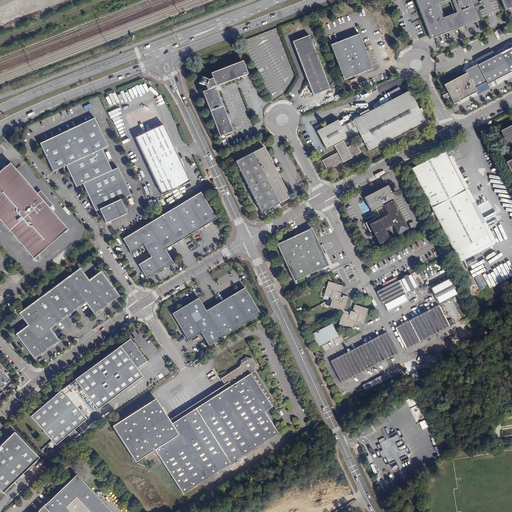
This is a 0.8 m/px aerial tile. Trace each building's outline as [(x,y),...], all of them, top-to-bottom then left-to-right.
[(414,0),(428,36),(431,35),(432,35),(433,35),(434,38),(479,21),(471,0),(414,0)] [(511,0),(500,0),(505,11),(511,8),(511,0)] [(359,35),(330,46),(344,80),(372,69),(365,52),(364,48),(359,35)] [(309,36),(292,42),(313,96),(330,90),(309,36)] [(511,46),(478,65),(481,71),(469,77),(467,73),(444,85),(448,94),(450,97),(454,104),(477,92),(475,88),(487,82),(488,84),(511,71),(511,46)] [(216,88),(248,76),(242,62),(210,74),(212,79),(208,81),(202,78),(199,84),(204,86),(203,89),(205,92),(202,93),(212,119),(226,113),(216,88)] [(481,71),(478,65),(477,64),(466,70),(467,73),(469,77),(481,71)] [(337,121),(316,132),(326,150),(333,146),(337,153),(322,161),(326,170),(360,152),(357,148),(356,146),(355,143),(346,148),(342,141),(346,139),(358,133),(363,142),(364,144),(369,153),(426,123),(408,91),(357,118),(351,121),(352,121),(340,127),(337,121)] [(153,102),(124,115),(162,195),(190,182),(183,167),(184,167),(181,160),(179,160),(153,102)] [(225,136),(233,133),(226,113),(212,119),(220,138),(225,136)] [(94,118),(39,143),(53,172),(65,166),(75,187),(82,184),(95,212),(99,210),(105,223),(126,213),(120,200),(130,195),(117,168),(111,170),(101,149),(107,146),(94,118)] [(511,124),(501,130),(508,144),(511,141),(511,124)] [(264,147),(235,162),(262,213),(290,198),(264,147)] [(432,209),(465,191),(453,168),(454,168),(449,159),(448,159),(447,158),(444,152),(411,169),(432,209)] [(453,168),(465,191),(466,191),(467,190),(468,189),(451,156),(447,158),(448,159),(449,159),(454,168),(453,168)] [(0,221),(33,259),(45,249),(43,248),(46,245),(48,247),(67,230),(49,208),(45,211),(33,198),(37,195),(37,194),(21,176),(19,178),(14,172),(16,170),(10,163),(1,171),(2,172),(0,173),(0,221)] [(379,215),(365,223),(370,232),(372,230),(378,243),(394,236),(390,227),(393,226),(397,234),(407,229),(393,201),(395,200),(388,185),(364,197),(371,211),(376,209),(379,215)] [(466,191),(465,191),(472,206),(478,203),(488,221),(482,224),(489,221),(478,201),(475,203),(468,189),(467,190),(466,191)] [(33,198),(45,211),(49,208),(53,205),(40,191),(37,194),(37,195),(33,198)] [(432,209),(449,241),(482,224),(488,221),(478,203),(472,206),(465,191),(432,209)] [(200,192),(122,239),(130,253),(142,246),(149,257),(138,265),(146,279),(172,263),(165,251),(216,219),(200,192)] [(283,212),(294,205),(292,201),(280,208),(283,212)] [(489,221),(482,224),(491,241),(492,242),(492,243),(492,244),(488,246),(489,247),(478,253),(478,251),(471,255),(472,256),(468,259),(467,257),(459,261),(460,265),(493,248),(495,246),(495,243),(486,224),(489,222),(489,221)] [(482,224),(449,241),(459,261),(467,257),(468,259),(472,256),(471,255),(478,251),(478,253),(489,247),(488,246),(492,244),(492,243),(492,242),(491,241),(482,224)] [(312,228),(277,244),(294,282),(329,265),(312,228)] [(80,268),(19,313),(28,325),(17,333),(35,358),(60,340),(51,329),(86,303),(95,315),(120,296),(101,272),(89,280),(80,268)] [(383,287),(374,292),(381,306),(382,305),(385,312),(407,301),(403,294),(417,287),(410,274),(397,281),(397,280),(390,284),(383,287)] [(448,278),(431,287),(439,303),(457,294),(448,278)] [(342,285),(328,281),(323,295),(331,297),(330,299),(332,299),(329,306),(341,310),(343,310),(347,296),(342,295),(342,297),(339,296),(338,295),(337,294),(337,292),(338,290),(340,290),(342,285)] [(198,296),(170,313),(186,340),(200,332),(207,345),(259,314),(243,287),(206,310),(198,296)] [(344,311),(342,312),(338,324),(352,328),(354,321),(356,320),(362,322),(367,308),(354,304),(352,310),(354,310),(353,312),(353,314),(351,313),(350,315),(348,315),(346,314),(347,312),(344,311)] [(429,309),(428,306),(427,305),(426,305),(425,305),(424,306),(424,308),(425,311),(394,327),(405,348),(449,325),(438,304),(429,309)] [(331,323),(311,333),(317,346),(337,336),(331,323)] [(364,342),(329,361),(340,382),(397,352),(386,331),(368,341),(367,338),(366,337),(364,337),(363,338),(363,340),(364,342)] [(127,341),(75,380),(97,410),(143,377),(137,369),(147,361),(142,355),(139,357),(137,354),(137,353),(138,352),(139,350),(138,347),(137,346),(135,343),(134,343),(132,342),(131,342),(129,343),(128,343),(127,341)] [(155,398),(112,425),(135,461),(154,449),(182,493),(278,432),(264,411),(261,407),(269,402),(273,399),(254,369),(255,363),(252,358),(245,357),(240,360),(238,365),(220,377),(224,384),(227,387),(171,423),(168,419),(155,398)] [(0,388),(10,379),(0,368),(0,388)] [(382,374),(379,376),(384,387),(388,385),(382,374)] [(384,387),(379,376),(374,379),(379,389),(384,387)] [(370,381),(376,391),(379,389),(374,379),(370,381)] [(370,381),(366,383),(372,393),(376,391),(370,381)] [(372,393),(366,383),(362,385),(367,396),(372,393)] [(227,387),(224,384),(168,419),(171,423),(227,387)] [(62,390),(30,416),(55,446),(86,419),(62,390)] [(271,406),(269,402),(261,407),(264,411),(271,406)] [(314,421),(308,423),(313,434),(319,431),(314,421)] [(385,429),(381,431),(386,440),(379,443),(382,450),(378,452),(382,459),(385,458),(389,465),(396,462),(401,472),(404,470),(400,461),(408,457),(405,449),(399,452),(396,444),(401,442),(398,435),(389,439),(385,429)] [(14,432),(0,446),(0,490),(3,493),(39,458),(14,432)] [(111,511),(76,475),(62,488),(37,511),(111,511)]
